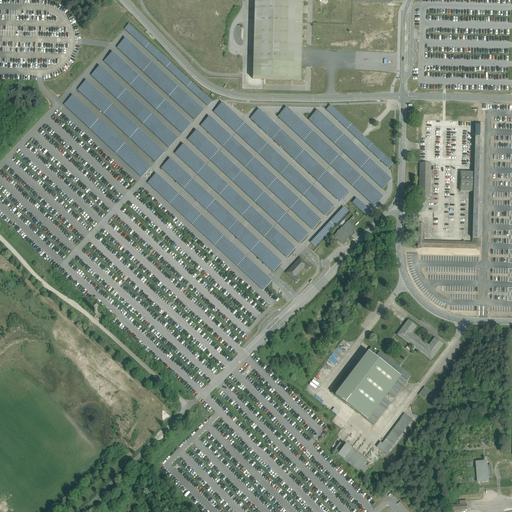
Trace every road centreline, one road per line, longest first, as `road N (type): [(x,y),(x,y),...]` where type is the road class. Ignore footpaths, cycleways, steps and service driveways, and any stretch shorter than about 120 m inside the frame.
road 1 (unclassified): [(123,0),(195,75),(225,93),(403,96)]
road 2 (tertiary): [(403,96),(404,277),(437,313),(511,321)]
road 3 (unclassified): [(82,511),(178,417)]
